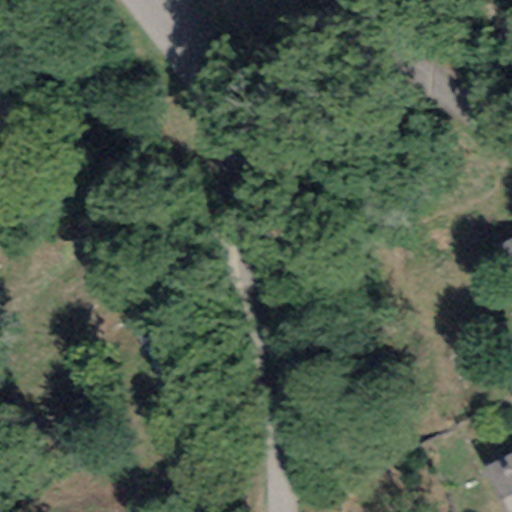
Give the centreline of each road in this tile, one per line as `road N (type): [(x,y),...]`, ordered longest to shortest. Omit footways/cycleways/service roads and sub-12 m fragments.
road 1 (unclassified): [(278,511),(276,432),(246,233),(205,104),(142,0)]
road 2 (unclassified): [(329,0),(511,138)]
